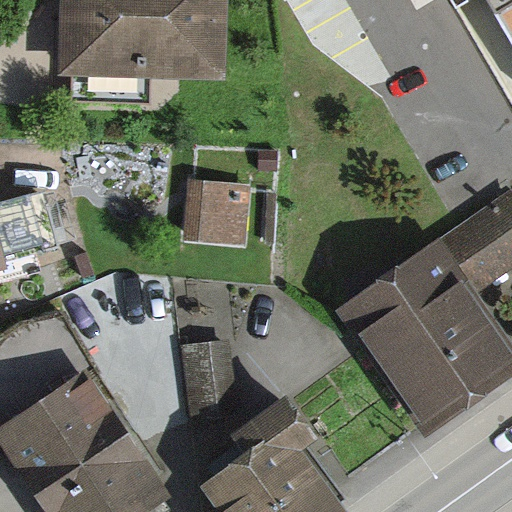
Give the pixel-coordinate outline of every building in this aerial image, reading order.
[(209,0),(75,0),(75,65),(208,67),(209,0)] [(511,0),(493,0),(511,32),(511,0)] [(246,193),(198,192),(196,244),(245,246),(246,193)] [(0,207),(0,278),(21,272),(0,207)] [(511,213),(362,319),(443,432),(511,383),(511,319),(493,292),(511,278),(511,213)] [(16,328),(0,338),(0,422),(53,511),(156,511),(170,504),(59,316),(16,328)] [(293,427),(207,484),(226,511),(344,511),(349,509),(293,427)]
